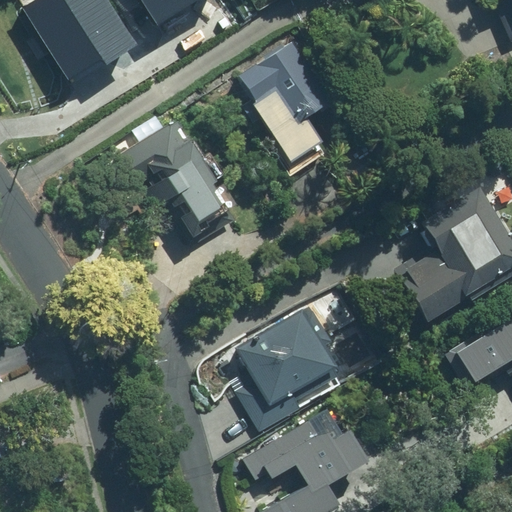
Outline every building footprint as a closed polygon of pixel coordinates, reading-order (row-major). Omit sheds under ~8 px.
[(109,0),(41,0),(25,10),(70,84),(136,45),(109,0)] [(131,0),(149,29),(198,0),(131,0)] [(292,36),(240,70),(296,155),(327,135),(310,110),(331,96),(292,36)] [(185,110),(115,156),(135,186),(152,175),(157,182),(139,193),(149,208),(174,192),(198,227),(243,198),(185,110)] [(403,267),(432,314),(511,265),(511,230),(482,181),(427,214),(444,242),(403,267)] [(332,286),(312,299),(334,332),(354,319),(332,286)] [(237,387),(262,428),(341,381),(330,364),(340,358),(328,337),(333,334),(311,299),(240,342),(260,374),(237,387)] [(511,363),(511,310),(449,346),(472,387),(511,363)] [(359,329),(339,342),(356,369),(376,356),(359,329)] [(329,403),(242,453),(257,479),(293,458),(304,476),(252,506),(255,511),(320,511),(341,500),(326,474),(359,455),(329,403)]
